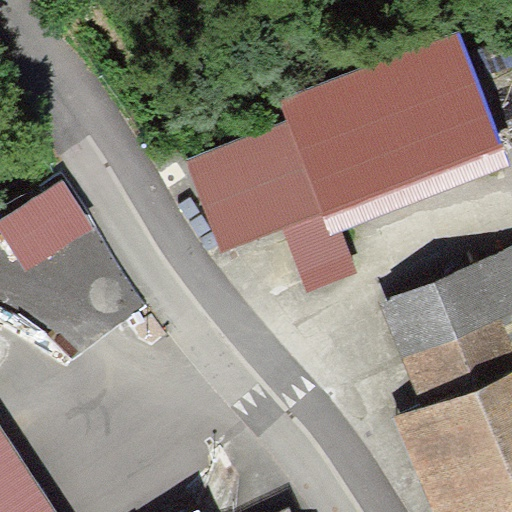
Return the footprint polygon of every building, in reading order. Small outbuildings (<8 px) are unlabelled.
[(291,113),(320,188),(485,124),(456,51),(372,58),(283,93),(291,113)] [(320,188),(291,113),(190,153),(204,188),(206,186),(213,204),(227,239),(326,201),(320,188)] [(511,243),(390,295),(479,506),(480,505),(511,491),(511,243)] [(0,511),(57,511),(0,425),(0,511)] [(511,511),(511,491),(480,505),(482,511),(511,511)] [(294,511),(290,502),(268,511),(202,511),(199,504),(180,511),(294,511)]
